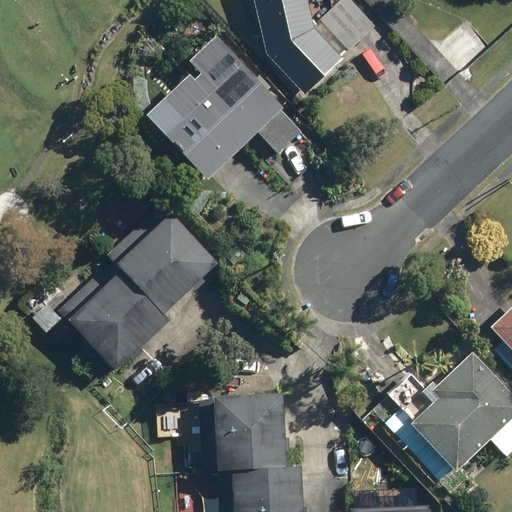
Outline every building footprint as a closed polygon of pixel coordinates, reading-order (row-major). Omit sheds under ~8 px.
[(306,0),(252,0),(263,51),(302,95),(345,58),(313,29),(306,0)] [(375,27),(347,0),(339,0),(317,22),(349,53),(375,27)] [(278,152),(303,130),(219,35),(190,61),(201,73),(191,82),(188,78),(163,101),(175,115),(160,128),(206,180),(260,132),(278,152)] [(164,315),(215,261),(166,213),(114,267),(164,315)] [(115,373),(166,322),(135,290),(125,300),(107,281),(65,322),(115,373)] [(47,304),(33,318),(46,333),(61,319),(47,304)] [(511,306),(489,327),(511,352),(511,306)] [(511,396),(470,353),(426,395),(433,401),(414,419),(401,406),(382,425),(442,486),(491,438),(508,454),(511,450),(511,396)] [(303,511),(302,465),(286,466),(283,393),(196,397),(199,473),(215,472),(215,484),(205,484),(205,511),(303,511)]
